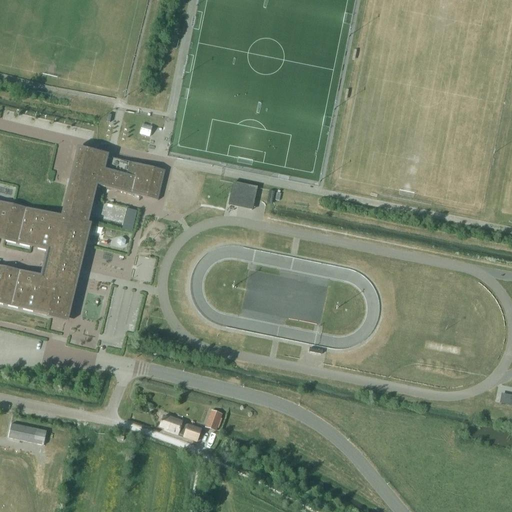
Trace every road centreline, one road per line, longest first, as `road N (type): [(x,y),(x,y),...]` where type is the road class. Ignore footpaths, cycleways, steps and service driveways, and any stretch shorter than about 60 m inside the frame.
road 1 (unclassified): [(127,364),(303,414),(357,458),(401,511)]
road 2 (unclassified): [(0,357),(51,353),(127,364)]
